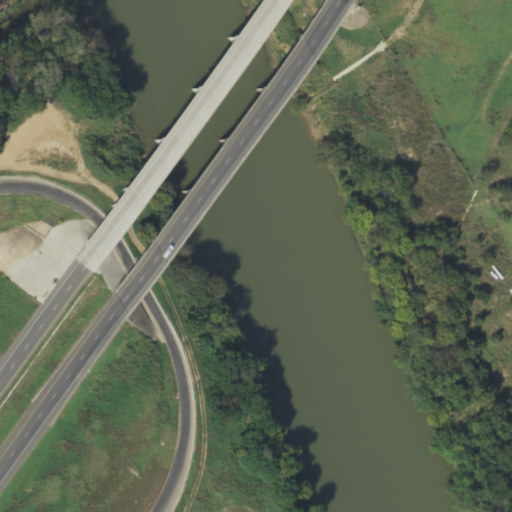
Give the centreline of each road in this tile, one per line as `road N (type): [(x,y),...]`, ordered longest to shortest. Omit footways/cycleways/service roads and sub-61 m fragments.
road 1 (tertiary): [(164,511),(187,478),(188,405),(177,340),(108,228),(76,201),(25,186),(0,189)]
road 2 (motorway): [(118,310),(339,0)]
road 3 (motorway): [(274,0),(93,253)]
road 4 (motorway): [(21,447),(118,310)]
road 5 (motorway): [(93,253),(0,384)]
